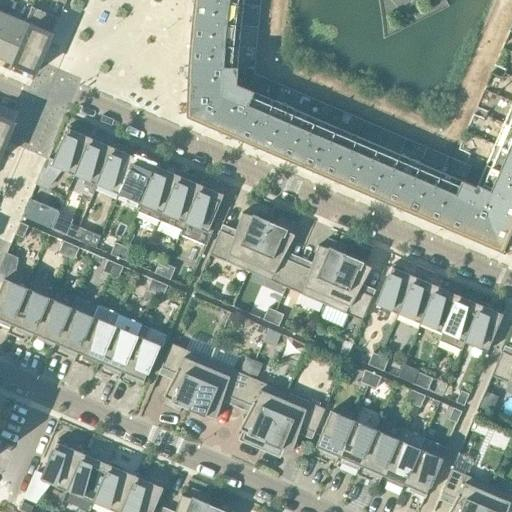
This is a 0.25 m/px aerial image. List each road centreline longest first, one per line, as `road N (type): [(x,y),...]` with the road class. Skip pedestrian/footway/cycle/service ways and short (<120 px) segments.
road 1 (residential): [(511,283),(54,91),(42,117)]
road 2 (residential): [(315,511),(0,370)]
